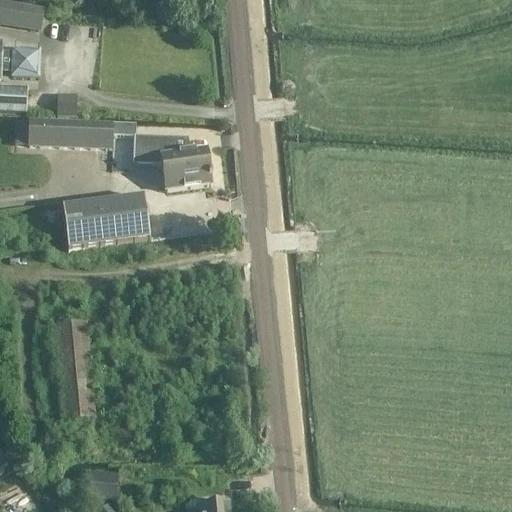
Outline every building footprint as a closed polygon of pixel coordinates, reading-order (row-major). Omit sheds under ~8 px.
[(0,28),(41,35),(43,26),(44,14),(0,6),(0,28)] [(0,46),(0,86),(1,86),(1,77),(11,78),(11,84),(40,85),(41,56),(11,54),(11,57),(2,56),(2,47),(0,46)] [(0,112),(25,114),(26,91),(0,88),(0,112)] [(76,101),(56,101),(56,116),(77,117),(76,101)] [(17,125),(17,147),(29,147),(29,125),(17,125)] [(107,152),(107,138),(134,139),(134,130),(107,130),(30,128),(30,150),(107,152)] [(134,139),(133,167),(162,168),(166,194),(210,188),(209,181),(212,181),(211,177),(209,177),(205,152),(189,154),(188,140),(186,140),(134,139)] [(61,210),(64,230),(67,253),(149,243),(144,200),(61,210)] [(95,421),(90,367),(86,326),(54,329),(63,424),(95,421)] [(110,504),(113,504),(116,504),(118,477),(88,474),(87,502),(110,504)]
